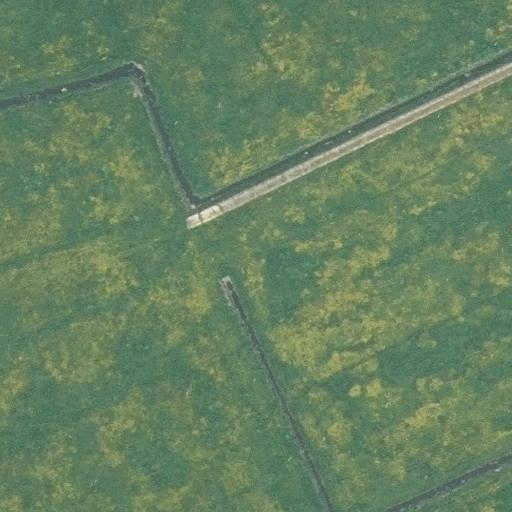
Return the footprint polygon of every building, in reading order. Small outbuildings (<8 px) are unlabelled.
[(0,0),(0,10),(9,30),(72,0),(0,0)] [(151,0),(147,0),(23,60),(58,134),(186,72),(151,0)] [(237,0),(242,10),(262,0),(237,0)] [(382,0),(370,0),(264,51),(287,98),(403,43),(382,0)] [(355,92),(267,135),(311,227),(400,184),(355,92)] [(0,385),(54,360),(0,245),(0,385)]
